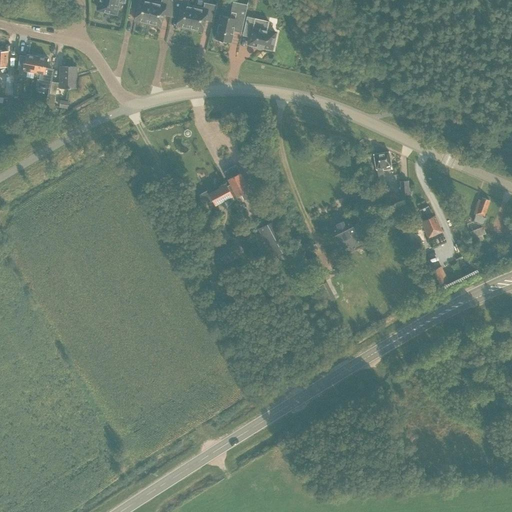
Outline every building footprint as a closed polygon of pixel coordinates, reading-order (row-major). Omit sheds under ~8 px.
[(99,0),(98,9),(116,13),(119,1),(125,2),(125,0),(99,0)] [(135,20),(148,23),(153,1),(148,0),(131,0),(130,7),(138,9),(135,20)] [(163,15),(171,16),(174,0),(161,0),(161,3),(153,1),(148,23),(161,26),(163,15)] [(174,0),(171,16),(179,18),(177,26),(190,28),(195,6),(188,5),(188,0),(174,0)] [(220,41),(226,42),(227,41),(231,42),(233,31),(241,32),(248,2),(247,2),(247,4),(233,1),(233,2),(230,17),(221,15),(216,38),(220,39),(220,41)] [(190,28),(203,31),(205,20),(213,21),(217,3),(216,5),(204,2),(204,3),(203,8),(195,6),(190,28)] [(257,47),(263,48),(263,47),(272,49),(273,43),(275,44),(276,38),(274,38),(276,32),(267,30),(269,21),(268,21),(248,17),(248,15),(247,15),(243,35),(250,37),(248,44),(257,46),(257,47)] [(8,73),(8,66),(7,66),(8,51),(0,50),(0,65),(1,66),(0,72),(8,73)] [(27,70),(34,72),(37,56),(26,54),(23,69),(20,68),(19,75),(26,76),(27,70)] [(37,79),(36,85),(38,87),(43,88),(43,87),(51,88),(52,81),(54,71),(46,70),(48,58),(37,56),(34,72),(40,73),(39,79),(37,79)] [(51,88),(50,93),(56,94),(57,87),(60,87),(75,88),(75,75),(76,75),(77,66),(60,66),(60,83),(52,81),(51,88)] [(13,96),(14,75),(0,75),(0,80),(6,81),(5,95),(13,96)] [(378,177),(381,181),(386,180),(384,176),(383,170),(392,169),(389,151),(374,154),(377,171),(378,177)] [(226,184),(232,195),(234,200),(239,197),(238,196),(241,194),(244,200),(250,197),(247,191),(249,189),(240,172),(236,164),(224,171),(228,179),(231,184),(227,186),(226,184)] [(400,194),(408,193),(407,180),(399,181),(400,194)] [(221,187),(211,192),(209,189),(200,194),(202,202),(203,201),(203,203),(213,200),(215,204),(219,202),(225,208),(234,200),(232,195),(226,184),(225,183),(220,186),(221,187)] [(484,217),(489,200),(482,197),(481,200),(478,199),(473,213),(476,214),(473,221),(484,225),(486,218),(484,217)] [(429,237),(442,231),(435,215),(432,216),(428,206),(420,210),(421,213),(419,215),(429,237)] [(273,256),(291,246),(277,219),(258,229),(273,256)] [(363,233),(359,223),(353,226),(350,219),(330,229),(336,241),(343,237),(344,239),(350,236),(349,234),(356,231),(358,236),(363,233)] [(472,238),(475,237),(477,242),(484,240),(482,234),(485,233),(483,226),(470,231),(472,238)] [(241,253),(233,241),(217,251),(225,263),(239,254),(241,253)] [(315,244),(310,247),(313,253),(319,251),(315,244)] [(463,258),(468,268),(474,264),(470,255),(463,258)] [(315,276),(324,271),(317,256),(308,261),(315,276)] [(440,267),(429,273),(436,286),(447,280),(440,267)] [(213,295),(227,293),(224,279),(210,282),(213,295)]
